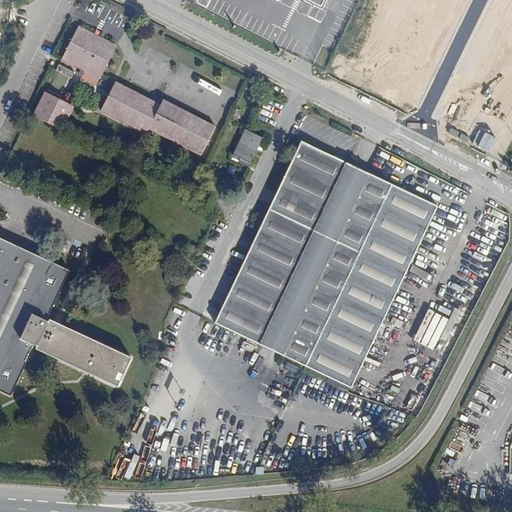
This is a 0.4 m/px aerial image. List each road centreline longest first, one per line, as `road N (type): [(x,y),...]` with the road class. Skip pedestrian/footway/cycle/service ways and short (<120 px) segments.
road 1 (trunk): [(511,271),(436,418),(403,458),(354,481),(44,506)]
road 2 (tertiary): [(389,128),(136,0)]
road 3 (unknown): [(404,389),(466,271),(477,208)]
road 4 (unknown): [(381,124),(374,163),(477,208)]
road 5 (tertiary): [(389,128),(511,204)]
road 6 (tertiary): [(511,185),(389,128)]
